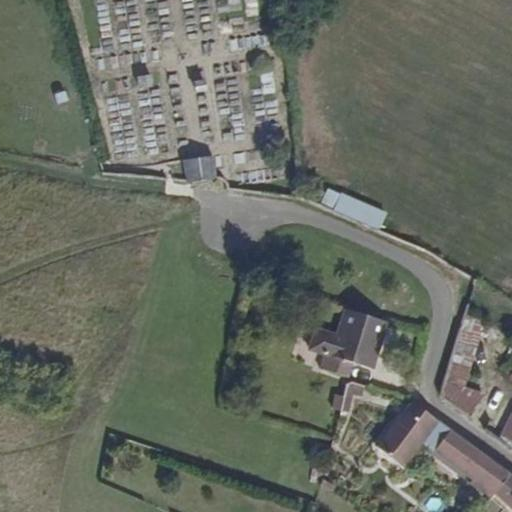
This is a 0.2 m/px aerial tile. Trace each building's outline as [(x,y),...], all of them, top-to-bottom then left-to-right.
[(214,175),(208,152),(179,157),(183,180),(214,175)] [(370,364),(385,316),(343,302),(335,329),(315,322),(308,344),(323,349),(320,360),(348,369),(351,358),(370,364)] [(470,359),(483,318),(463,307),(449,352),(470,359)] [(468,416),(485,390),(464,380),(470,359),(449,352),(436,392),(468,416)] [(405,470),(440,425),(410,403),(375,449),(405,470)] [(511,411),(500,439),(511,447),(511,411)] [(486,498),(492,489),(507,469),(454,429),(432,458),(486,498)] [(511,472),(507,469),(492,489),(511,505),(511,472)]
